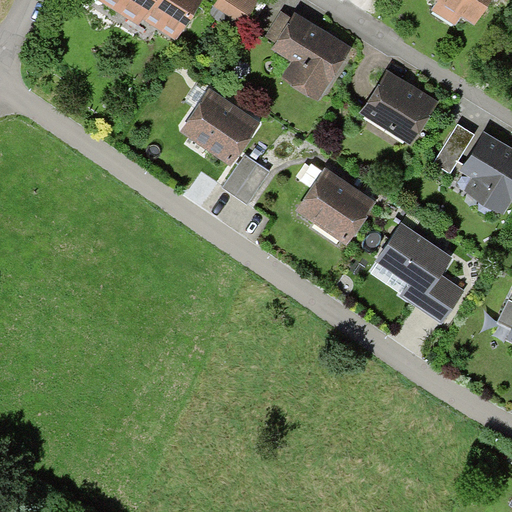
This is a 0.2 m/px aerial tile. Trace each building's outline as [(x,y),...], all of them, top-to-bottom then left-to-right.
[(116,0),(141,16),(144,10),(150,0),(116,0)] [(150,0),(144,10),(178,30),(196,0),(150,0)] [(240,23),(244,18),(254,0),(216,0),(213,6),(240,23)] [(485,0),(439,0),(472,21),(485,0)] [(314,95),(343,49),(293,18),(275,47),(302,64),(291,81),(314,95)] [(408,140),(430,104),(385,75),(362,111),(408,140)] [(184,129),(228,159),(252,124),(208,94),(184,129)] [(448,172),(471,135),(456,126),(433,163),(448,172)] [(511,189),(511,153),(482,135),(462,168),(485,183),(477,195),(500,210),(511,189)] [(220,188),(232,196),(255,163),(243,155),(220,188)] [(245,205),(267,172),(255,163),(232,196),(245,205)] [(343,238),(367,203),(323,173),(299,208),(343,238)] [(398,225),(376,258),(424,291),(447,258),(432,248),(435,244),(420,234),(417,238),(398,225)]
